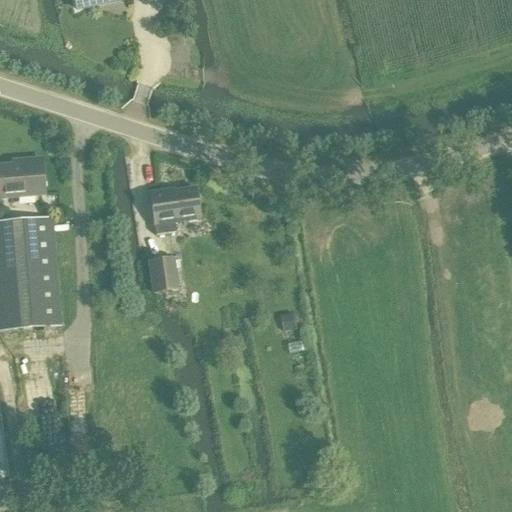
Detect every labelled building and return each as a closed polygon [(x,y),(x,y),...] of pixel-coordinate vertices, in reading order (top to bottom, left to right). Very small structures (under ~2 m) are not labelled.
[(108,5),(127,1),(127,0),(74,0),(77,11),(96,7),(95,3),(107,0),(108,5)] [(0,199),(44,197),(41,161),(19,163),(19,167),(0,167),(0,199)] [(174,224),(200,220),(195,190),(166,194),(166,192),(149,195),(156,237),(176,234),(174,224)] [(0,332),(61,327),(52,220),(0,224),(0,332)] [(153,295),(178,292),(173,260),(149,263),(153,295)]
